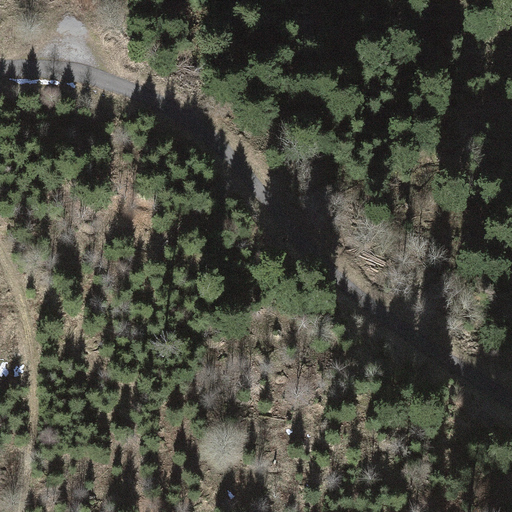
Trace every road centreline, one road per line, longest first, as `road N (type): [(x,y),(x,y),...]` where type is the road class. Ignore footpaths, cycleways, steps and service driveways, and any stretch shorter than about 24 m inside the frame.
road 1 (track): [(0,70),(119,86),(197,127),(348,285),(511,408)]
road 2 (track): [(29,511),(38,405),(18,261),(0,238)]
